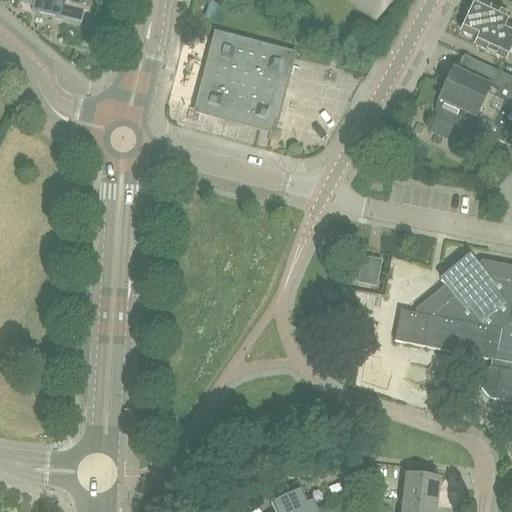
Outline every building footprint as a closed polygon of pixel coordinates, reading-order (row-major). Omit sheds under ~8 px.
[(90,13),(93,0),(35,0),(32,13),(61,20),(62,19),(81,24),(84,12),(90,13)] [(350,0),(376,22),(394,0),(350,0)] [(477,1),(469,20),(511,39),(511,27),(506,25),(510,16),(477,1)] [(511,48),(511,39),(469,20),(463,33),(478,40),(475,46),(507,60),(511,48)] [(267,122),(281,62),(222,47),(208,107),(267,122)] [(511,77),(465,56),(458,72),(454,71),(441,101),(435,111),(436,115),(439,120),(451,126),(456,124),(460,121),(465,112),(477,117),(476,119),(481,121),(467,126),(476,153),(497,146),(496,142),(498,141),(509,147),(511,148),(511,77)] [(402,311),(396,341),(492,360),(490,369),(474,381),(489,398),(511,402),(511,266),(484,261),(479,265),(471,255),(441,279),(446,286),(418,309),(416,314),(402,311)] [(382,261),(365,258),(360,281),(377,285),(382,261)] [(407,476),(404,501),(439,505),(442,480),(407,476)] [(319,511),(315,501),(308,504),(298,483),(278,492),(281,499),(272,504),(275,511),(319,511)] [(386,485),(374,483),(372,497),(385,500),(386,485)] [(383,511),(384,511),(385,500),(372,497),(370,511),(383,511)] [(437,511),(439,505),(404,501),(402,511),(437,511)]
